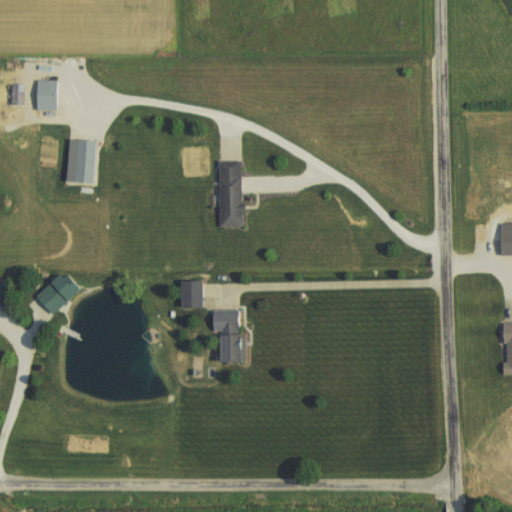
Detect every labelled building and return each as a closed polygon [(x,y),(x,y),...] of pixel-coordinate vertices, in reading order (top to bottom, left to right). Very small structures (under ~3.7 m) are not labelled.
[(37,114),(60,114),(60,83),(37,83),(37,114)] [(98,144),(73,144),(73,163),(80,163),(80,187),(98,187),(98,144)] [(222,231),(246,231),(246,164),(222,164),(222,231)] [(503,257),(511,256),(511,224),(502,225),(503,257)] [(38,297),(54,317),(83,293),(67,273),(38,297)] [(215,312),(216,333),(224,333),(224,364),(247,364),(246,312),(215,312)]
